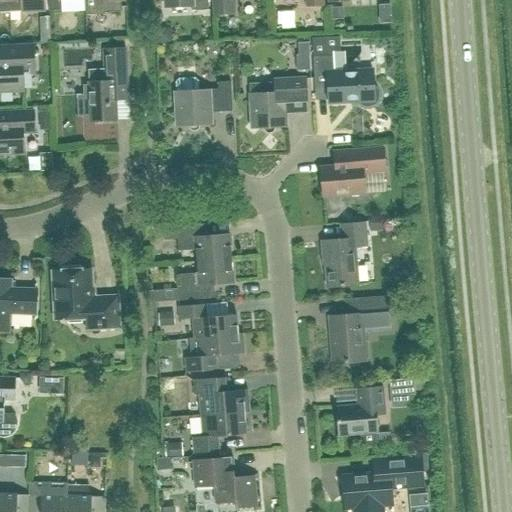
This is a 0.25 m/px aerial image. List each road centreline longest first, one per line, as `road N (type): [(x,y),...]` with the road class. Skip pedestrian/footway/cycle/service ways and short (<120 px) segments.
road 1 (residential): [(300,511),(278,241),(259,191),(228,178),(176,177),(22,229),(0,228)]
road 2 (tertiary): [(503,511),(455,0)]
